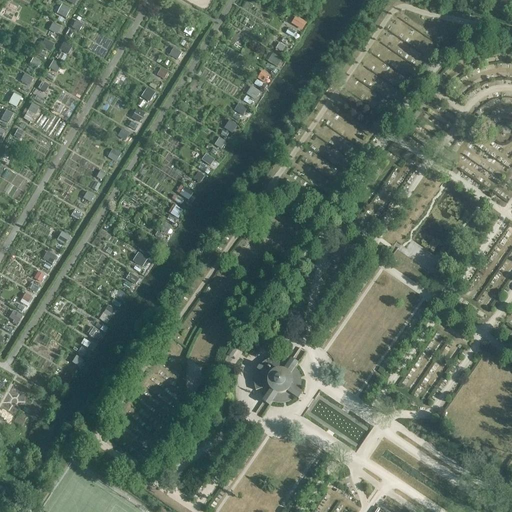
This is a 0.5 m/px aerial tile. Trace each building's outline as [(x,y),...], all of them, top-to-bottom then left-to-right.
[(67,17),(71,8),(62,4),(58,13),(67,17)] [(76,21),(71,32),(78,35),(83,24),(76,21)] [(54,22),(50,30),(60,35),(64,27),(54,22)] [(41,47),(51,51),(55,43),(45,39),(41,47)] [(60,51),(68,56),(73,47),(65,42),(60,51)] [(174,48),(171,55),(179,59),(182,51),(174,48)] [(278,65),(282,58),(272,54),(269,61),(278,65)] [(57,74),(61,64),(53,60),(49,70),(57,74)] [(165,78),(168,72),(161,69),(159,75),(165,78)] [(258,79),(264,83),(269,74),(263,70),(258,79)] [(25,73),(21,80),(30,85),(33,78),(25,73)] [(45,92),(49,85),(42,81),(38,88),(45,92)] [(253,86),(247,94),(255,99),(261,91),(253,86)] [(152,101),(156,91),(146,87),(143,97),(152,101)] [(9,103),(18,107),(22,96),(13,93),(9,103)] [(32,103),(24,118),(31,122),(39,106),(32,103)] [(235,111),(244,115),(247,108),(239,104),(235,111)] [(133,118),(142,122),(146,112),(137,108),(133,118)] [(6,110),(2,119),(8,122),(13,113),(6,110)] [(230,120),(225,128),(233,133),(238,125),(230,120)] [(221,148),(226,141),(221,137),(216,144),(221,148)] [(118,162),(122,153),(113,149),(109,158),(118,162)] [(211,165),(215,160),(207,154),(203,159),(211,165)] [(181,186),(177,195),(191,199),(194,191),(181,186)] [(177,205),(171,213),(179,218),(184,211),(177,205)] [(62,232),(58,239),(66,244),(71,236),(62,232)] [(43,258),(52,264),(57,256),(48,251),(43,258)] [(134,261),(143,266),(148,257),(139,252),(134,261)] [(41,282),(45,275),(38,271),(34,278),(41,282)] [(27,292),(22,299),(28,304),(33,297),(27,292)] [(109,305),(100,319),(108,324),(116,310),(109,305)] [(17,323),(22,315),(14,310),(9,318),(17,323)] [(233,356),(239,347),(235,344),(227,354),(232,357),(233,356)] [(73,362),(80,366),(83,360),(76,356),(73,362)] [(260,366),(257,371),(256,373),(254,379),(254,384),(255,390),(256,391),(261,389),(263,393),(265,396),(265,398),(263,401),(269,406),(272,402),(273,402),(275,403),(282,404),(284,403),(289,402),(293,399),(295,397),(298,399),(302,394),(299,391),(300,389),(301,384),(301,382),(300,378),(298,372),(295,368),(297,364),(291,360),(288,364),(281,363),(279,363),(279,357),(276,357),(270,359),(267,360),(263,363),(260,366)]
